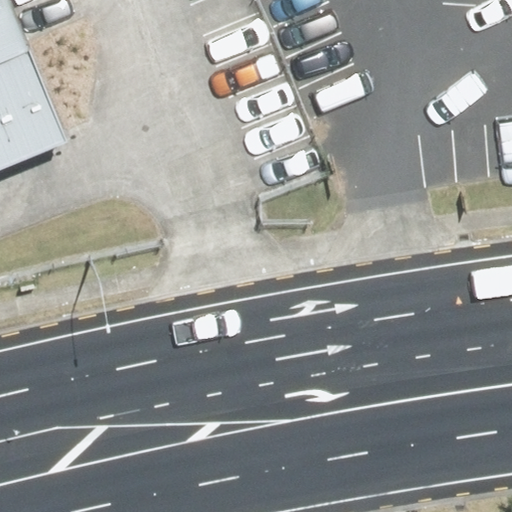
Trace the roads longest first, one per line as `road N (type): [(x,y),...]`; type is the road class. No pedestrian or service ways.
road 1 (primary): [(0,398),(237,338),(511,304)]
road 2 (primary): [(511,444),(113,511)]
